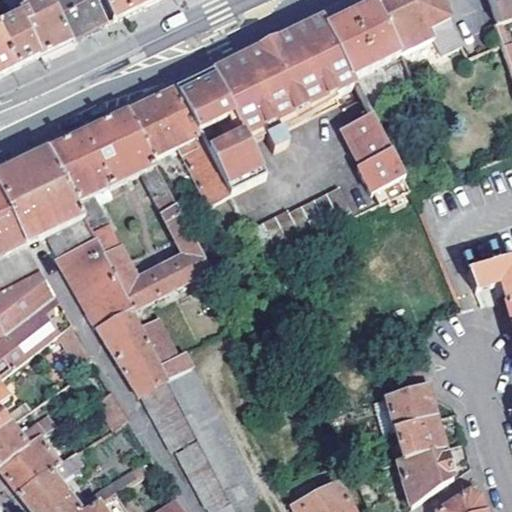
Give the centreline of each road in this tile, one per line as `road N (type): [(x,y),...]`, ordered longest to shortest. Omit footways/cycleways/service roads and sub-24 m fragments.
road 1 (tertiary): [(268,0),(0,126)]
road 2 (residential): [(511,494),(474,361)]
